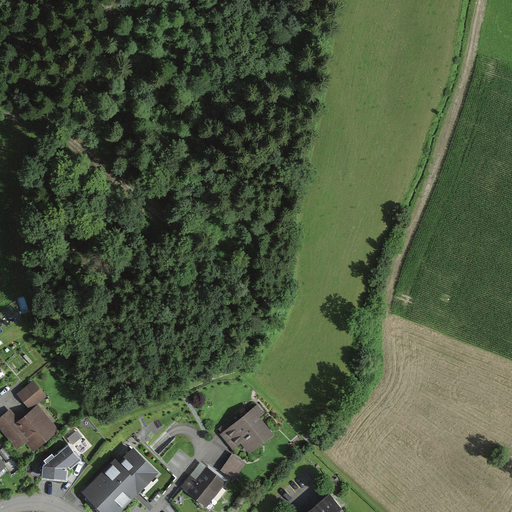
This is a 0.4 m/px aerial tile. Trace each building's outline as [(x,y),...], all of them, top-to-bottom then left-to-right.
[(17,391),(29,409),(46,396),(33,379),(17,391)] [(250,450),(274,430),(261,414),(265,411),(258,402),(254,406),(253,405),(235,420),(220,432),(233,448),(242,441),(250,450)] [(59,429),(38,403),(19,418),(10,407),(0,415),(0,426),(17,447),(24,441),(33,451),(59,429)] [(77,429),(68,437),(73,443),(82,435),(77,429)] [(66,467),(66,463),(68,462),(70,464),(73,462),(81,456),(79,454),(78,454),(68,442),(54,453),(52,451),(44,458),(46,460),(43,463),(42,475),(47,475),(47,478),(68,479),(68,467),(66,467)] [(117,455),(83,489),(107,511),(114,511),(157,469),(133,446),(121,458),(117,455)] [(232,452),(220,470),(233,479),(246,462),(232,452)] [(201,461),(181,486),(206,506),(226,480),(201,461)] [(318,502),(305,511),(346,511),(330,492),(318,502)]
